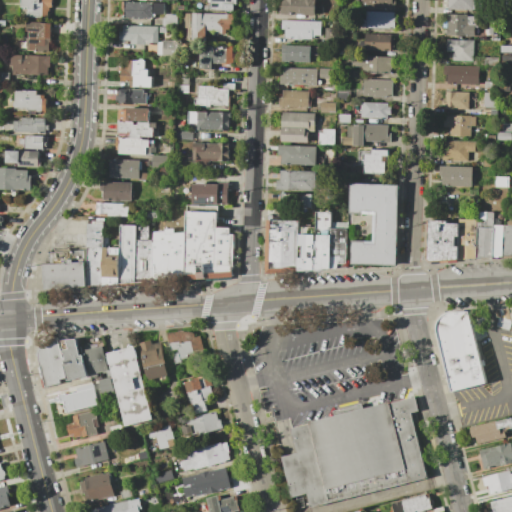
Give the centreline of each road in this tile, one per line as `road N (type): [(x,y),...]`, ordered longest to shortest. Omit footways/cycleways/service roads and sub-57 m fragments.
road 1 (residential): [(421,0),(413,314),(463,511)]
road 2 (tertiary): [(9,319),(511,282)]
road 3 (residential): [(257,0),(249,274),(235,302)]
road 4 (tertiary): [(86,0),(81,144),(64,189),(26,241)]
road 5 (residential): [(235,302),(222,330),(271,511)]
road 6 (tertiary): [(9,319),(10,355),(49,511)]
